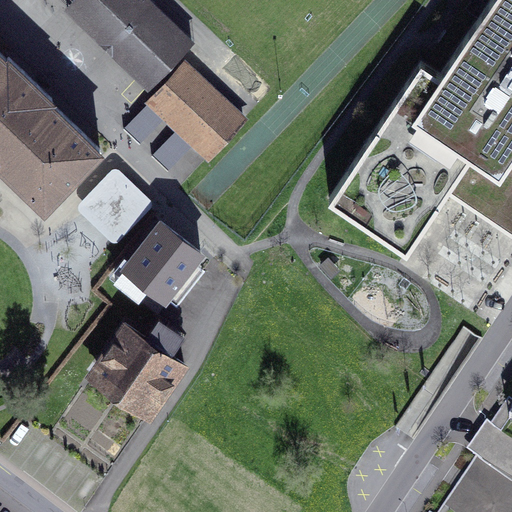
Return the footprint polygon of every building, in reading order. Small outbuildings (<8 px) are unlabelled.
[(137,0),(71,0),(65,7),(154,81),(177,58),(192,42),(148,0),(141,0),(139,2),(137,0)] [(511,0),(489,0),(440,73),(421,60),(329,198),(406,249),(453,182),(511,222),(511,0)] [(0,52),(0,163),(45,207),(100,148),(50,101),(53,99),(29,75),(9,57),(7,59),(0,52)] [(187,67),(185,65),(151,101),(210,156),(244,120),(187,67)] [(149,203),(116,172),(96,193),(130,224),(149,203)] [(201,252),(161,221),(126,267),(177,306),(199,279),(187,270),(201,252)] [(99,379),(150,414),(184,364),(157,345),(170,325),(159,318),(146,337),(126,323),(106,352),(113,357),(99,379)]
